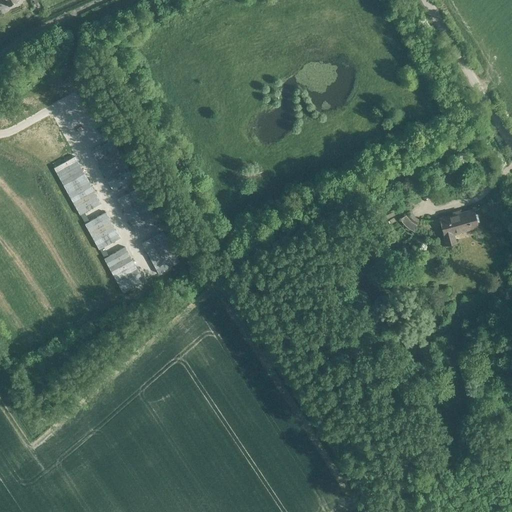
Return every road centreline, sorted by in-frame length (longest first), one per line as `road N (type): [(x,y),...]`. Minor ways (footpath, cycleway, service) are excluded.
road 1 (residential): [(0,138),(57,107),(149,274)]
road 2 (unclassified): [(511,142),(427,0)]
